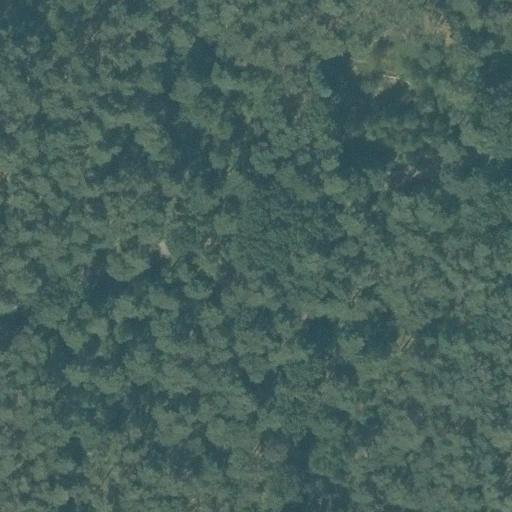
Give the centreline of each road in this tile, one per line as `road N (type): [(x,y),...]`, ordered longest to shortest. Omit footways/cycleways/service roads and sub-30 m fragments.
road 1 (track): [(0,291),(316,171),(511,121)]
road 2 (track): [(316,171),(307,203),(314,202),(297,511)]
